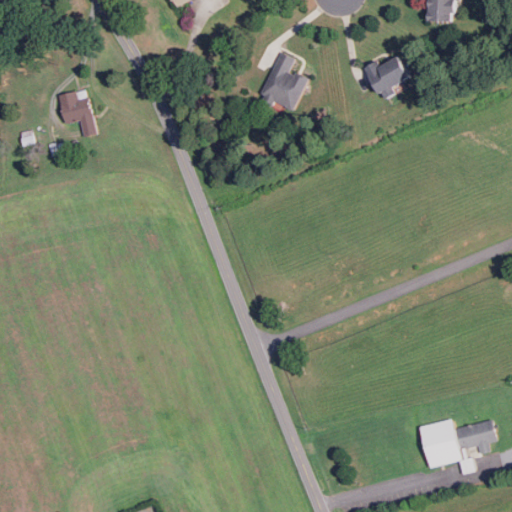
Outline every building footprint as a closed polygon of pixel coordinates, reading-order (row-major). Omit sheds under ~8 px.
[(457,0),(431,0),(431,20),(457,20),(457,0)] [(263,95),(296,110),(310,77),(293,70),(298,57),(282,51),(263,95)] [(370,69),(383,92),(413,76),(400,52),(370,69)] [(99,133),(89,88),(61,94),(68,123),(83,119),(86,136),(99,133)] [(495,419),(457,427),(455,419),(423,426),(432,467),(469,459),(467,448),(480,446),(482,453),(492,451),(490,442),(499,440),(495,419)]
